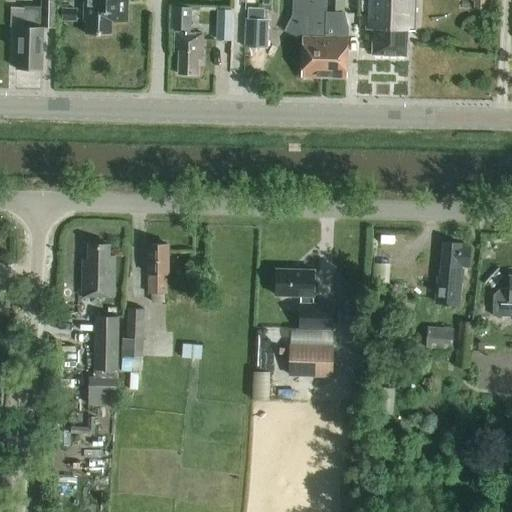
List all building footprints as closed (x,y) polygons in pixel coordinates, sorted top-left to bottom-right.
[(38,0),(39,8),(37,8),(37,0),(25,0),(25,11),(9,10),(8,27),(17,28),(16,69),(42,70),(43,28),(56,29),(56,0),(38,0)] [(128,0),(83,0),(83,24),(85,24),(85,36),(112,37),(113,24),(128,25),(128,0)] [(324,76),(326,12),(325,0),(292,0),(292,16),(284,32),(298,39),(303,41),(302,76),(305,76),(307,78),(314,78),(316,76),(324,76)] [(407,32),(414,32),(415,0),(366,0),(366,31),(373,31),(372,56),(406,56),(407,32)] [(223,21),(224,6),(201,6),(200,20),(223,21)] [(77,22),(77,9),(62,8),(61,22),(77,22)] [(191,8),(173,8),(172,29),(190,30),(191,8)] [(244,20),(243,49),(268,50),(269,21),(264,21),(264,9),(248,9),(247,20),(244,20)] [(346,77),(347,24),(344,13),(326,12),(324,76),(332,77),(334,79),(340,79),(343,77),(346,77)] [(231,41),(232,25),(216,25),(216,41),(231,41)] [(197,62),(202,62),(203,35),(175,34),(174,53),(178,53),(178,75),(197,76),(197,62)] [(443,243),(440,278),(438,277),(435,304),(459,306),(461,281),(462,281),(463,268),(468,268),(470,247),(460,246),(461,244),(443,243)] [(166,275),(167,275),(167,246),(148,245),(148,274),(149,274),(148,294),(166,294),(166,275)] [(109,257),(109,246),(88,246),(88,260),(82,260),(82,298),(114,298),(115,257),(109,257)] [(313,305),(313,297),(314,271),(276,270),(275,296),(300,297),(299,330),(332,331),(333,306),(313,305)] [(511,276),(509,276),(509,289),(501,289),(493,296),(493,317),(511,316),(511,276)] [(143,359),(143,341),(145,310),(123,309),(122,326),(126,326),(125,339),(121,339),(121,358),(143,359)] [(116,394),(118,318),(94,318),(93,377),(88,376),(87,406),(113,407),(114,394),(116,394)] [(455,369),(470,370),(474,324),(460,323),(457,351),(456,351),(455,369)] [(428,328),(426,349),(452,351),(453,330),(428,328)] [(330,378),(331,347),(291,345),(290,377),(330,378)] [(254,370),(253,399),(270,399),(271,371),(254,370)] [(375,388),(373,415),(383,416),(385,389),(375,388)]
